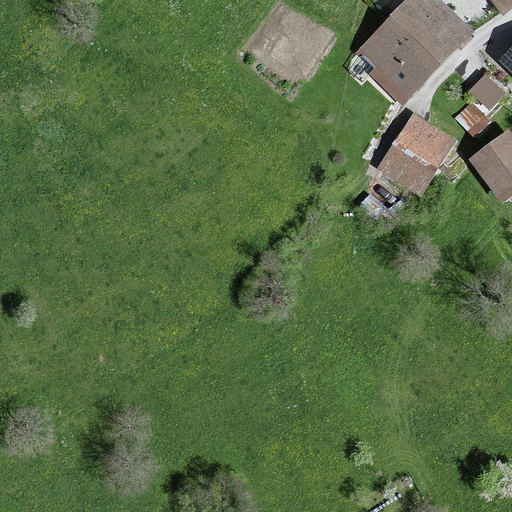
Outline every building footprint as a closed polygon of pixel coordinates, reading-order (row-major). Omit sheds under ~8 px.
[(430,0),(403,0),(350,55),(366,70),(361,75),(396,108),(467,35),(430,0)] [(511,0),(481,0),(494,16),(511,2),(511,0)] [(511,43),(491,65),(511,85),(511,43)] [(471,87),(489,106),(506,89),(488,71),(471,87)] [(408,116),(373,172),(414,198),(449,143),(408,116)] [(511,145),(502,132),(458,164),(492,210),(511,195),(511,145)]
